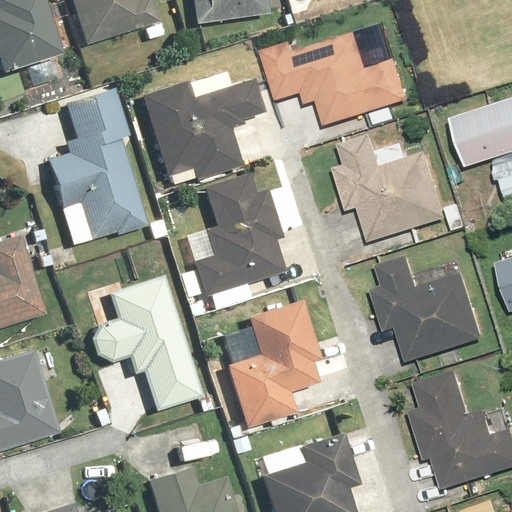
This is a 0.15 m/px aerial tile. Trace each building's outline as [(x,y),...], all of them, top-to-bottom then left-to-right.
[(36,0),(0,0),(0,74),(55,57),(36,0)] [(63,0),(79,44),(151,21),(143,0),(63,0)] [(183,0),(188,26),(264,15),(261,0),(183,0)] [(311,35),(259,50),(276,103),(301,95),(305,108),(317,104),(324,129),(410,102),(396,58),(372,65),(361,29),(314,43),(311,35)] [(182,78),(132,93),(161,190),(236,167),(225,131),(261,120),(248,78),(188,97),(182,78)] [(125,134),(109,90),(58,108),(72,146),(37,158),(57,212),(72,206),(87,248),(148,226),(116,137),(125,134)] [(511,100),(449,118),(464,170),(511,156),(511,100)] [(372,133),(339,143),(344,163),(332,167),(345,214),(357,210),(366,243),(447,221),(427,153),(403,160),(398,143),(377,149),(372,133)] [(172,233),(193,302),(277,276),(266,241),(278,237),(258,172),(195,192),(204,223),(172,233)] [(0,330),(39,318),(13,239),(0,242),(0,330)] [(411,255),(375,265),(380,285),(371,288),(384,334),(396,331),(405,364),(485,342),(465,273),(420,285),(411,255)] [(511,257),(495,262),(510,314),(511,313),(511,257)] [(194,402),(161,277),(103,292),(110,320),(83,327),(94,367),(123,360),(129,383),(139,380),(148,414),(194,402)] [(220,365),(237,429),(297,414),(290,388),(317,381),(297,304),(242,318),(252,357),(220,365)] [(0,453),(54,439),(30,348),(0,356),(0,453)] [(458,374),(414,387),(420,410),(406,414),(420,466),(432,463),(440,491),(511,470),(511,437),(503,404),(469,413),(458,374)] [(255,475),(265,511),(348,511),(343,489),(354,486),(340,434),(293,447),(297,464),(255,475)] [(186,470),(141,482),(148,511),(232,511),(223,478),(190,487),(186,470)]
